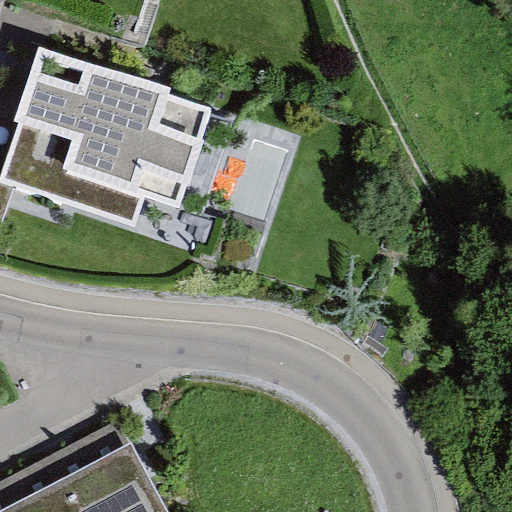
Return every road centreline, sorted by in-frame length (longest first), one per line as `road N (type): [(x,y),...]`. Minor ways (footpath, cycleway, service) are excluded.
road 1 (residential): [(116,338),(261,354),(298,366),(377,426),(414,511)]
road 2 (residential): [(116,338),(78,394),(0,435)]
